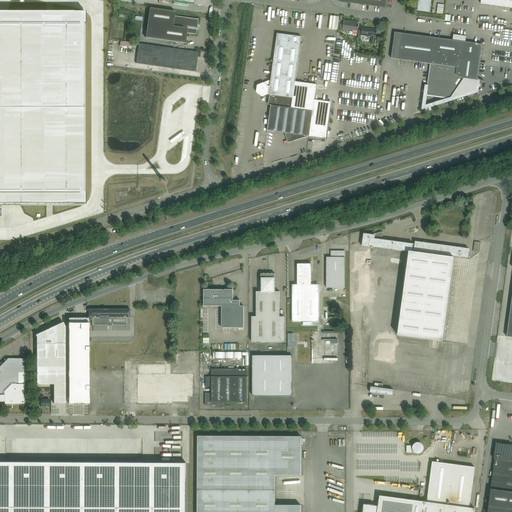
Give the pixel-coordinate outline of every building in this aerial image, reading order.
[(418,0),(417,10),(429,12),(431,0),(418,0)] [(196,35),(197,27),(198,19),(174,16),(175,11),(149,8),(145,38),(185,44),(187,33),(196,35)] [(0,11),(0,203),(84,204),(84,11),(0,11)] [(340,24),(339,31),(342,31),(343,29),(353,31),(352,34),(357,35),(357,31),(358,28),(359,26),(358,26),(358,24),(344,22),(343,24),(340,24)] [(359,30),(357,40),(360,40),(361,38),(361,36),(371,37),(370,44),(375,45),(375,38),(376,38),(376,34),(377,34),(377,33),(376,33),(377,30),(362,28),(362,31),(359,30)] [(436,38),(434,38),(395,32),(391,59),(430,64),(433,64),(436,38)] [(295,82),(301,37),(277,34),(270,87),(268,87),(263,83),(257,86),(256,92),(262,96),(267,94),(269,95),(268,105),(271,105),(268,130),(277,132),(281,101),(286,101),(286,100),(293,100),(294,94),(295,82)] [(477,83),(477,80),(482,44),(465,42),(452,40),(436,38),(433,64),(430,64),(426,95),(450,99),(476,91),(476,87),(477,87),(477,86),(477,84),(478,84),(478,83),(477,83)] [(136,64),(195,72),(198,52),(132,43),(132,47),(138,48),(136,64)] [(325,138),(328,117),(330,103),(314,100),(316,85),(295,82),(294,94),(293,100),(292,108),(313,111),(309,136),(325,138)] [(309,136),(313,111),(292,108),(293,100),(286,100),(286,101),(281,101),(277,132),(285,133),(288,143),(308,136),(309,136)] [(144,154),(134,159),(137,164),(146,159),(144,154)] [(444,210),(443,218),(463,221),(464,213),(444,210)] [(442,342),(454,258),(411,252),(411,251),(414,252),(414,251),(468,259),(469,250),(415,242),(414,250),(411,249),(412,246),(413,246),(413,244),(381,240),(380,237),(382,236),(383,232),(383,233),(383,232),(381,232),(375,234),(373,234),(375,234),(375,235),(363,234),(362,246),(374,248),(374,247),(392,250),(391,251),(396,251),(396,250),(409,252),(397,336),(442,342)] [(345,251),(335,251),(331,251),(330,257),(326,257),(326,288),(344,288),(345,251)] [(511,337),(511,260),(511,266),(511,296),(509,319),(504,319),(503,326),(508,327),(506,337),(511,337)] [(303,264),(297,264),(297,285),(292,285),(292,322),(319,322),(319,285),(311,285),(311,264),(303,264)] [(275,278),(275,276),(275,274),(273,274),(273,273),(271,274),(268,274),(268,342),(284,342),(284,317),(279,317),(279,292),(275,292),(275,290),(275,288),(275,282),(275,280),(275,278)] [(268,342),(268,274),(265,274),(264,274),(263,274),(261,274),(261,276),(260,276),(260,278),(261,278),(261,280),(260,280),(260,282),(261,282),(261,288),(260,288),(260,290),(261,290),(261,292),(256,292),(256,317),(251,317),(251,342),(268,342)] [(233,301),(233,294),(233,290),(204,290),(204,307),(222,307),(222,328),(244,328),(244,306),(240,306),(240,301),(233,301)] [(344,299),(344,291),(334,291),(334,299),(344,299)] [(130,317),(130,309),(107,309),(106,309),(104,309),(103,309),(89,309),(89,317),(92,317),(92,325),(107,325),(107,324),(111,324),(111,325),(112,325),(126,325),(127,325),(127,317),(130,317)] [(68,323),(68,329),(68,372),(68,377),(68,403),(89,403),(89,377),(89,372),(89,342),(89,329),(89,323),(89,318),(68,318),(68,323)] [(53,327),(35,335),(36,337),(37,385),(53,385),(53,404),(65,404),(65,327),(63,322),(58,325),(53,327)] [(304,350),(297,350),(297,362),(316,362),(316,346),(304,346),(304,350)] [(252,396),(292,396),(292,356),(252,356),(252,396)] [(24,358),(14,359),(4,359),(4,362),(0,362),(0,366),(0,365),(0,401),(4,402),(4,404),(24,404),(24,358)] [(173,402),(188,402),(188,397),(193,397),(193,374),(170,374),(170,364),(138,364),(138,403),(166,403),(166,404),(168,401),(171,404),(173,402)] [(211,377),(206,377),(206,387),(211,387),(211,392),(206,392),(206,404),(223,404),(223,402),(247,402),(248,369),(211,369),(211,377)] [(392,396),(393,390),(371,387),(370,393),(392,396)] [(43,396),(40,396),(41,407),(49,407),(49,400),(43,400),(43,396)] [(198,436),(197,482),(197,511),(300,511),(301,505),(275,505),(275,475),(301,475),(301,437),(198,436)] [(422,445),(422,444),(421,444),(421,443),(420,443),(419,443),(418,443),(417,443),(416,443),(415,443),(414,444),(414,445),(413,445),(413,446),(412,447),(412,448),(412,449),(413,450),(413,451),(414,452),(415,452),(415,453),(416,453),(417,453),(418,453),(419,453),(420,453),(421,453),(421,452),(422,452),(422,451),(423,450),(423,449),(423,448),(423,447),(423,446),(422,445)] [(511,511),(511,446),(497,444),(492,482),(488,509),(487,511),(511,511)] [(0,511),(186,511),(186,463),(0,462),(0,511)] [(424,502),(422,511),(474,511),(475,508),(469,508),(472,482),(474,467),(432,462),(430,482),(427,502),(424,502)] [(359,504),(357,511),(422,511),(424,502),(375,495),(373,506),(359,504)]
